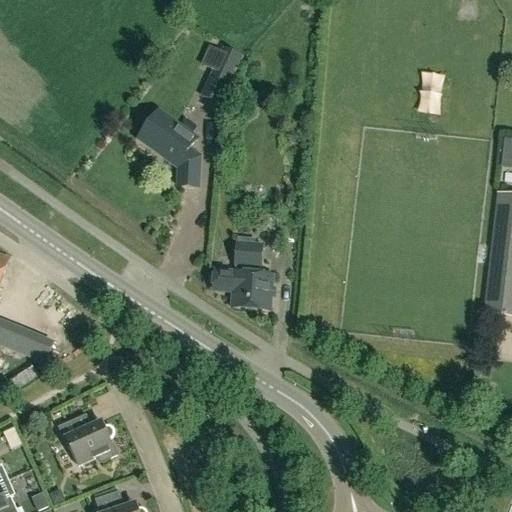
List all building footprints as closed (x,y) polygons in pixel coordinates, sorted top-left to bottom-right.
[(219,61),(202,97),(220,106),(237,70),(219,61)] [(252,112),(261,95),(242,86),(234,103),(252,112)] [(196,139),(158,112),(138,140),(177,167),(179,168),(178,187),(198,188),(200,157),(189,150),(196,139)] [(511,196),(498,195),(485,314),(511,317),(511,196)] [(233,294),(232,309),(271,312),(273,276),(260,275),(262,246),(236,244),(234,274),(214,273),(213,292),(233,294)] [(0,281),(8,261),(0,257),(0,281)] [(0,348),(9,352),(18,330),(0,323),(0,348)] [(0,401),(16,391),(3,368),(0,369),(0,401)] [(113,432),(109,429),(104,429),(93,434),(86,417),(58,429),(63,441),(67,439),(70,444),(67,445),(78,468),(97,460),(100,464),(117,457),(110,441),(113,437),(113,432)] [(50,447),(57,467),(73,462),(66,442),(50,447)] [(0,485),(8,482),(1,467),(0,467),(0,485)] [(0,485),(0,511),(16,511),(11,499),(15,498),(8,482),(0,485)] [(45,492),(34,497),(40,511),(51,506),(45,492)] [(54,507),(66,502),(63,494),(58,492),(50,495),(54,507)] [(143,511),(138,511),(134,511),(125,511),(119,493),(95,502),(98,511),(143,511)]
